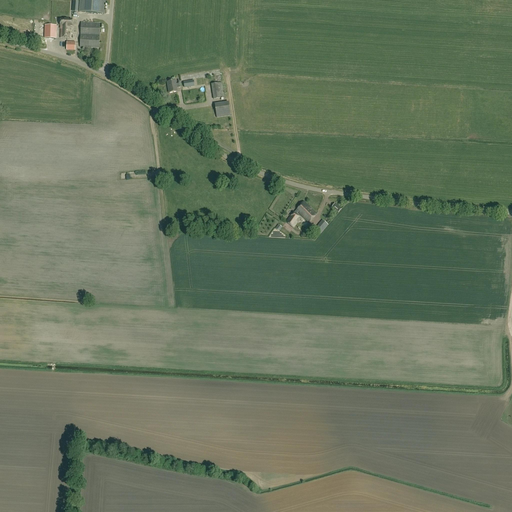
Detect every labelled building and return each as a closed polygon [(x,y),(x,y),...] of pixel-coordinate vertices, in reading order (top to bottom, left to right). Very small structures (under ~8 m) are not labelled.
[(104,14),(105,0),(79,0),(79,12),(104,14)] [(72,20),(60,20),(60,26),(61,26),(60,38),(71,38),(71,26),(72,26),(72,20)] [(80,47),(99,48),(100,24),(81,23),(80,47)] [(45,25),(44,38),(56,39),(56,26),(45,25)] [(67,42),(66,50),(75,50),(75,42),(67,42)] [(180,88),(180,83),(179,80),(178,81),(178,83),(176,84),(175,81),(167,82),(169,93),(177,92),(176,88),(180,88)] [(204,83),(196,84),(199,99),(206,98),(204,83)] [(211,84),(214,100),(224,98),(221,83),(211,84)] [(210,105),(205,107),(204,104),(197,105),(191,107),(188,107),(186,108),(186,113),(193,113),(195,113),(201,111),(208,110),(211,109),(210,105)] [(215,116),(228,113),(226,104),(213,108),(215,116)] [(293,228),(301,217),(297,214),(298,212),(309,223),(316,215),(303,202),(294,213),(293,212),(286,223),(293,228)] [(332,207),(337,212),(338,212),(341,209),(340,208),(335,204),(332,207)] [(327,225),(322,220),(315,229),(320,233),(327,225)]
